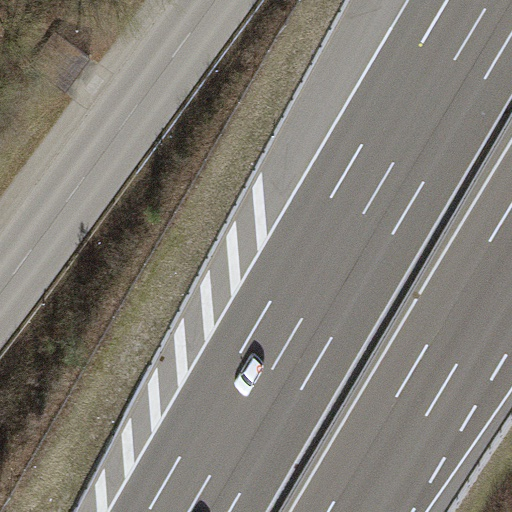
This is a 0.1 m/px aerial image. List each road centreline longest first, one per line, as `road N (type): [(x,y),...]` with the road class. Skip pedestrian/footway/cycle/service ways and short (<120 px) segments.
road 1 (motorway): [(490,0),(189,511)]
road 2 (tertiary): [(216,0),(0,293)]
road 3 (motorway): [(353,511),(511,245)]
